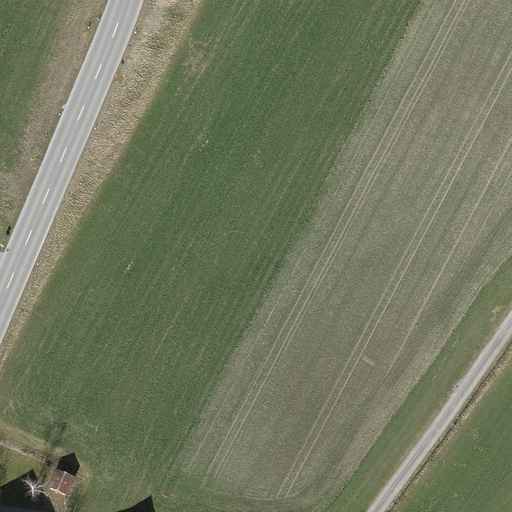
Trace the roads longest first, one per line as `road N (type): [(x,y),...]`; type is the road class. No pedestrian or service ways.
road 1 (tertiary): [(0,310),(128,0)]
road 2 (track): [(511,330),(380,511)]
